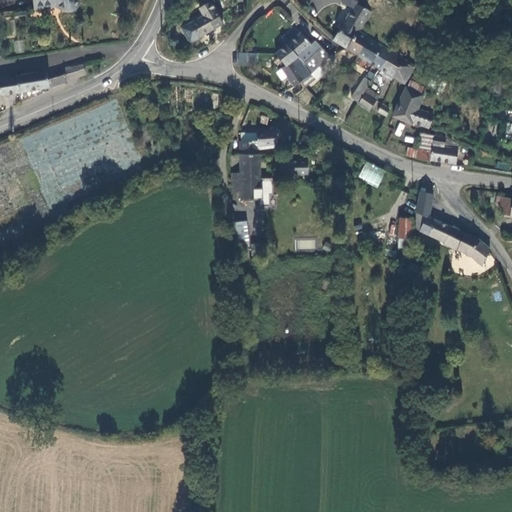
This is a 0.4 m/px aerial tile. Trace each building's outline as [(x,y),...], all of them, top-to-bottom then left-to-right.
[(20,0),(25,22),(42,18),(41,16),(46,15),(50,16),(58,19),(61,19),(65,18),(67,15),(69,11),(69,8),(67,3),(62,0),(20,0)] [(336,41),(350,49),(361,34),(373,15),(360,7),(359,5),(360,3),(354,0),(350,7),(355,10),(336,41)] [(192,23),(199,37),(225,24),(214,4),(203,9),(206,16),(192,23)] [(199,37),(192,23),(183,28),(190,41),(199,37)] [(350,49),(362,57),(371,40),(361,34),(350,49)] [(277,56),(278,57),(287,69),(301,59),(314,49),(304,35),(277,56)] [(362,57),(384,69),(394,53),(371,40),(362,57)] [(306,64),(314,73),(318,70),(325,64),(329,60),(330,59),(322,50),(306,64)] [(257,65),(257,53),(237,52),(237,65),(257,65)] [(384,69),(398,77),(408,61),(395,53),(394,53),(384,69)] [(304,82),(309,89),(318,81),(313,74),(301,59),(287,69),(285,71),(298,87),(304,82)] [(334,66),(329,60),(325,64),(330,70),(334,66)] [(398,77),(408,83),(417,67),(408,61),(398,77)] [(323,75),(330,70),(325,64),(318,70),(323,75)] [(70,70),(55,71),(57,88),(66,83),(72,80),(70,70)] [(55,71),(16,78),(17,80),(19,94),(57,88),(55,71)] [(428,95),(431,85),(414,78),(410,89),(428,95)] [(369,79),(362,93),(369,97),(377,83),(369,79)] [(0,96),(3,97),(19,94),(17,80),(0,82),(0,96)] [(423,108),(428,95),(410,89),(409,89),(398,118),(416,124),(418,121),(432,127),(437,113),(423,108)] [(357,103),(363,106),(369,97),(362,93),(357,103)] [(380,104),(369,97),(363,106),(374,113),(380,104)] [(393,110),(385,106),(382,113),(390,117),(393,110)] [(368,131),(380,136),(388,120),(377,114),(368,131)] [(398,122),(394,135),(400,137),(405,124),(398,122)] [(240,143),(240,158),(262,158),(262,152),(274,151),(274,134),(256,135),(256,137),(241,136),(240,143)] [(424,149),(423,157),(431,158),(434,135),(427,134),(424,149)] [(446,140),(447,137),(442,134),(442,137),(434,135),(431,158),(457,164),(459,143),(446,140)] [(413,147),(411,155),(423,157),(424,149),(413,147)] [(291,157),(294,156),(295,153),(295,150),(291,148),(289,150),(287,152),(287,154),(288,156),(291,157)] [(262,174),(262,158),(240,158),(239,158),(239,173),(262,174)] [(378,188),(386,171),(366,161),(358,178),(378,188)] [(497,161),(495,167),(509,171),(511,164),(497,161)] [(308,176),(307,163),(282,164),(282,183),(300,182),(300,176),(308,176)] [(263,204),(262,174),(239,173),(239,177),(233,177),(233,196),(241,196),(241,204),(263,204)] [(429,221),(432,198),(419,197),(415,219),(415,234),(443,248),(442,250),(481,270),(489,254),(478,242),(455,229),(454,231),(429,221)] [(498,214),(511,216),(511,199),(500,198),(498,214)] [(411,224),(398,225),(399,252),(412,251),(411,224)] [(252,250),(248,225),(236,227),(240,251),(252,250)]
